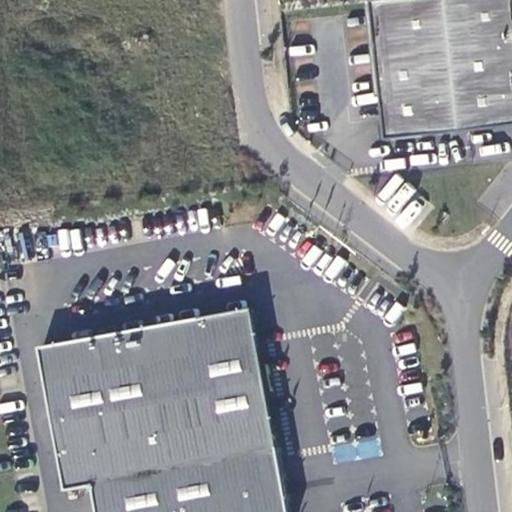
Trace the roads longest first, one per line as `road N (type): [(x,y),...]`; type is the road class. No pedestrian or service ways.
road 1 (unclassified): [(238,0),(258,133),(408,258)]
road 2 (unclassified): [(482,511),(461,292)]
